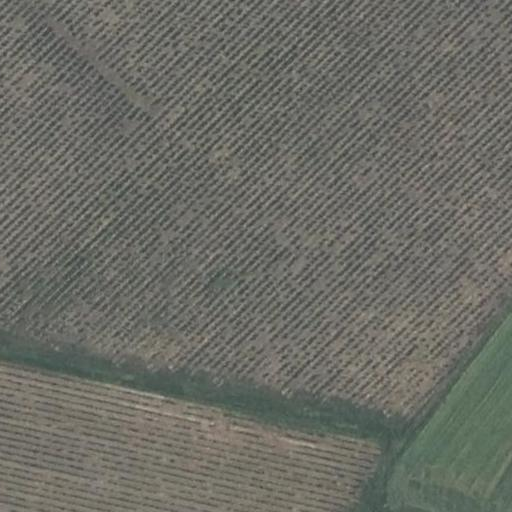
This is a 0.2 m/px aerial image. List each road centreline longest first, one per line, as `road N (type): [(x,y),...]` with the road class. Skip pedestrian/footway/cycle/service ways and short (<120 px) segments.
road 1 (track): [(0,346),(408,440)]
road 2 (track): [(511,298),(358,511)]
